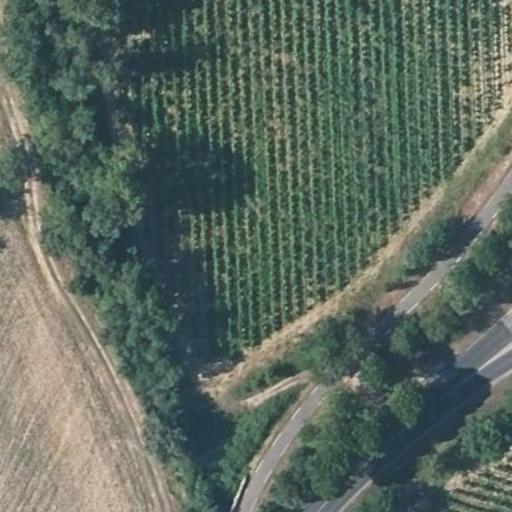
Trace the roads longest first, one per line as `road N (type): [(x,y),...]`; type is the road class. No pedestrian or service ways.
road 1 (track): [(94,0),(128,209),(196,385),(229,407),(249,404),(349,361)]
road 2 (track): [(165,511),(127,397),(45,230),(0,40)]
road 3 (tertiary): [(314,511),(449,392)]
